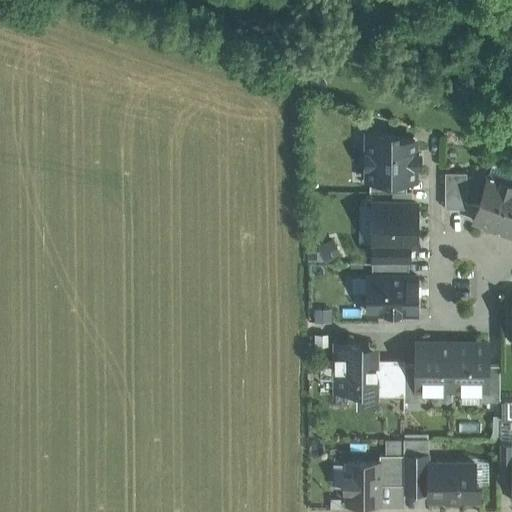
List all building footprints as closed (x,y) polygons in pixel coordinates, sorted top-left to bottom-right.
[(395,139),(395,133),(367,132),(367,152),(365,152),(365,165),(367,165),(367,179),(406,179),(414,179),(415,165),(417,165),(417,152),(415,152),(415,139),(395,139)] [(467,172),(445,172),(444,208),(466,208),(467,172)] [(511,185),(511,182),(488,175),(474,220),(498,228),(511,185)] [(406,179),(370,179),(370,191),(406,191),(406,179)] [(511,185),(498,228),(511,232),(511,185)] [(417,203),(373,203),(373,242),(409,242),(409,243),(417,243),(417,203)] [(409,242),(373,242),(373,262),(409,262),(409,243),(409,242)] [(373,280),(409,279),(409,262),(373,262),(373,280)] [(370,319),(418,318),(418,279),(409,279),(373,280),(370,280),(370,319)] [(360,342),(336,342),(335,389),(358,389),(358,399),(376,399),(376,395),(376,359),(376,355),(360,354),(360,342)] [(452,343),(416,343),(416,364),(416,389),(425,389),(452,389),(452,343)] [(488,343),(452,343),(452,389),(478,389),(488,389),(488,365),(488,343)] [(386,359),(376,359),(376,395),(386,395),(386,359)] [(404,359),(386,359),(386,395),(403,395),(404,395),(404,364),(404,359)] [(404,364),(404,395),(403,395),(403,400),(425,400),(425,389),(416,389),(416,364),(404,364)] [(500,365),(488,365),(488,389),(478,389),(478,401),(500,401),(500,365)] [(511,442),(500,443),(499,479),(511,479),(511,453),(511,452),(511,442)] [(404,455),(404,454),(379,455),(379,462),(380,462),(379,485),(403,485),(404,485),(404,455)] [(429,455),(404,455),(404,485),(403,485),(403,491),(429,491),(429,466),(429,455)] [(379,462),(347,462),(347,475),(344,475),(344,489),(347,489),(347,502),(379,502),(379,485),(380,462),(379,462)] [(454,462),(454,466),(429,466),(429,491),(429,499),(478,499),(478,483),(474,483),(473,462),(454,462)]
